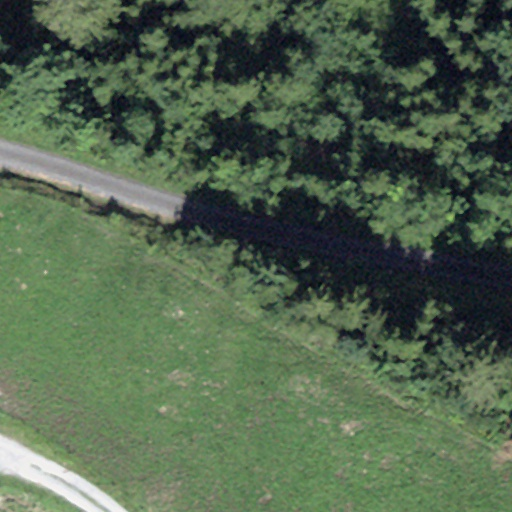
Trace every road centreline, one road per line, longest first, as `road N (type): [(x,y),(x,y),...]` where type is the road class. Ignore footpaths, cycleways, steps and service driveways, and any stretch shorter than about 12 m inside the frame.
road 1 (track): [(511,267),(310,235),(0,153)]
road 2 (track): [(0,450),(62,479),(106,511)]
